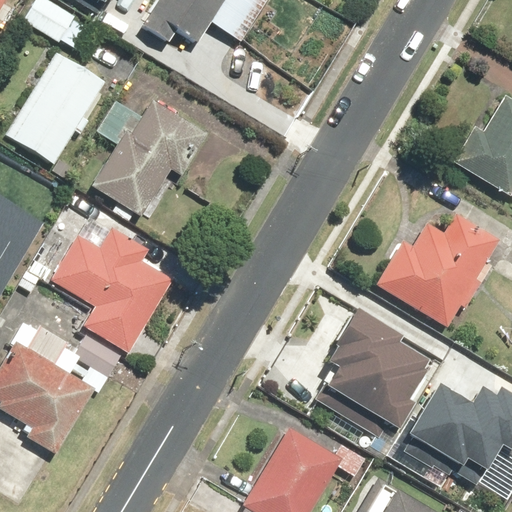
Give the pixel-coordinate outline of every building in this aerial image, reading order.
[(45,0),(30,0),(17,21),(83,62),(100,35),(45,0)] [(80,0),(99,10),(104,0),(80,0)] [(154,0),(139,23),(167,41),(175,28),(193,40),(219,0),(154,0)] [(84,113),(101,86),(53,55),(1,134),(50,166),(71,133),(78,138),(91,118),(84,113)] [(89,190),(135,221),(167,173),(185,185),(214,140),(145,94),(133,111),(119,102),(96,135),(116,149),(89,190)] [(511,103),(504,98),(482,132),(474,127),(451,163),(511,201),(511,103)] [(0,294),(43,223),(0,197),(0,294)] [(428,202),(375,287),(447,333),(501,248),(428,202)] [(80,322),(129,353),(180,273),(109,228),(97,248),(79,236),(50,283),(89,308),(80,322)] [(330,376),(317,398),(389,441),(437,358),(351,308),(316,368),(330,376)] [(17,439),(57,462),(117,358),(81,337),(73,350),(25,322),(0,365),(0,412),(24,426),(17,439)] [(511,459),(511,398),(483,381),(468,407),(433,387),(403,438),(479,483),(498,451),(511,459)] [(243,505),(254,511),(306,511),(336,467),(353,478),(364,461),(341,446),(332,459),(290,432),(243,505)] [(432,511),(370,478),(350,511),(432,511)]
